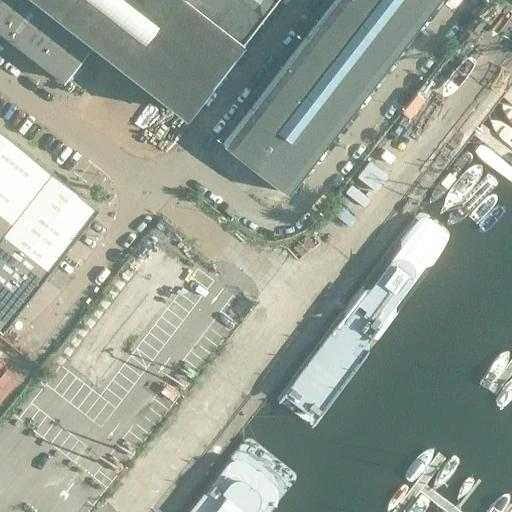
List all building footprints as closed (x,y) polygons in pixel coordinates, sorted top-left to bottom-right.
[(58,14),(39,0),(0,0),(0,30),(28,53),(58,14)] [(241,39),(190,0),(39,0),(58,14),(93,42),(184,113),(241,39)] [(190,0),(241,39),(271,0),(190,0)] [(314,156),(435,0),(332,0),(250,106),(314,156)] [(63,80),(93,42),(58,14),(28,53),(63,80)] [(314,156),(250,106),(222,143),(286,192),(314,156)] [(50,171),(0,131),(0,210),(12,220),(50,171)] [(49,269),(98,208),(50,171),(12,220),(2,232),(49,269)] [(0,234),(2,232),(12,220),(0,210),(0,234)] [(0,329),(1,330),(49,269),(2,232),(0,234),(0,329)]
